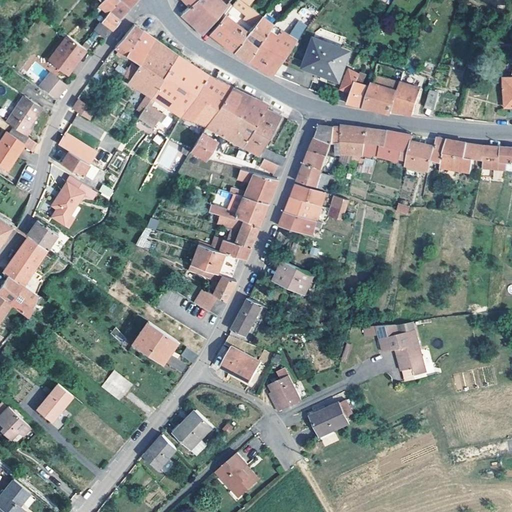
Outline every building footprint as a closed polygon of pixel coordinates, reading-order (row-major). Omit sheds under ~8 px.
[(109,12),(120,21),(136,0),(102,0),(102,1),(111,9),(109,12)] [(218,21),(224,14),(232,3),(229,1),(226,4),(221,0),(194,0),(189,6),(181,15),(191,24),(195,27),(201,19),(210,25),(215,19),(218,21)] [(243,17),(254,25),(262,16),(250,7),(243,17)] [(266,11),(262,16),(274,24),(277,19),(266,11)] [(113,29),(120,21),(109,12),(94,30),(105,39),(113,29)] [(222,41),(234,50),(248,32),(224,14),(218,21),(210,32),(222,41)] [(241,56),(247,61),(271,28),(274,24),(262,16),(254,25),(248,32),(234,50),(241,56)] [(203,34),(210,25),(201,19),(195,27),(203,34)] [(299,39),(306,24),(297,20),(290,35),(299,39)] [(125,55),(138,64),(153,38),(142,31),(133,24),(115,47),(125,55)] [(261,69),(272,76),(296,42),(280,29),(277,33),(271,28),(247,61),(261,69)] [(81,54),(83,56),(87,50),(84,48),(83,47),(81,46),(68,36),(67,35),(49,58),(69,74),(80,60),(78,58),(81,54)] [(163,45),(153,38),(138,64),(134,72),(130,79),(129,81),(149,94),(153,97),(177,55),(163,45)] [(348,52),(316,40),(306,66),(338,77),(348,52)] [(178,113),(184,118),(209,76),(191,65),(177,55),(153,97),(157,99),(178,113)] [(374,76),(383,78),(387,66),(378,63),(374,76)] [(122,74),(130,79),(134,72),(129,69),(127,71),(125,70),(122,74)] [(393,80),(401,82),(405,71),(397,69),(393,80)] [(40,85),(56,95),(67,83),(52,70),(40,85)] [(342,88),(352,92),(360,75),(351,70),(348,75),(342,88)] [(356,105),(364,107),(371,86),(363,83),(367,75),(361,72),(360,75),(352,92),(348,103),(356,105)] [(184,118),(210,127),(232,88),(220,82),(209,76),(184,118)] [(390,113),(391,109),(401,82),(393,80),(383,78),(374,76),(371,86),(364,107),(376,110),(390,113)] [(421,89),(401,82),(391,109),(402,112),(412,115),(421,89)] [(210,127),(227,137),(239,116),(230,111),(242,93),(237,90),(232,88),(210,127)] [(439,92),(431,90),(425,107),(434,109),(439,93),(439,92)] [(227,137),(243,147),(266,108),(268,105),(254,98),(242,93),(230,111),(239,116),(227,137)] [(13,126),(27,134),(31,128),(29,126),(43,105),(25,94),(7,122),(13,126)] [(143,111),(148,104),(153,97),(149,94),(140,109),(143,111)] [(148,104),(152,107),(157,99),(153,97),(148,104)] [(73,111),(89,120),(94,111),(79,102),(73,111)] [(152,107),(148,104),(143,111),(139,117),(152,127),(155,129),(171,141),(180,125),(173,120),(152,107)] [(274,112),(266,108),(243,147),(254,153),(253,156),(253,158),(261,162),(263,157),(276,164),(281,166),(283,162),(284,157),(263,148),(280,115),(274,112)] [(473,121),(487,122),(489,113),(477,111),(473,121)] [(173,120),(180,125),(184,118),(178,113),(173,120)] [(316,138),(330,143),(333,127),(325,126),(319,125),(316,138)] [(359,161),(363,142),(366,128),(351,126),(341,125),(341,128),(339,154),(350,157),(348,167),(356,169),(359,161)] [(25,144),(30,136),(27,134),(13,126),(9,133),(25,143),(25,144)] [(334,153),(339,154),(341,128),(333,127),(330,143),(335,144),(334,153)] [(363,142),(379,144),(383,145),(387,131),(383,131),(376,130),(366,128),(363,142)] [(188,144),(196,149),(204,136),(197,131),(188,144)] [(398,158),(398,155),(400,148),(408,150),(410,141),(412,135),(398,133),(387,131),(383,145),(379,144),(376,154),(397,158),(398,158)] [(13,157),(15,158),(25,143),(9,133),(7,132),(0,143),(0,165),(5,169),(13,157)] [(59,144),(69,151),(90,163),(97,152),(67,133),(59,144)] [(152,140),(160,145),(164,139),(156,134),(152,140)] [(206,134),(204,136),(196,149),(194,153),(204,159),(216,140),(206,134)] [(30,136),(25,144),(32,150),(37,140),(30,136)] [(310,151),(327,156),(330,143),(316,138),(314,142),(310,151)] [(430,159),(441,162),(446,140),(442,139),(436,138),(436,139),(434,146),(430,159)] [(155,163),(166,169),(180,146),(169,140),(155,163)] [(471,171),(473,158),(464,156),(466,143),(457,141),(446,140),(441,162),(440,166),(471,171)] [(429,163),(430,159),(434,146),(423,144),(410,141),(408,150),(400,148),(398,155),(406,157),(406,159),(405,162),(428,169),(429,163)] [(376,154),(379,144),(363,142),(359,161),(356,169),(362,170),(363,166),(367,167),(370,153),(376,154)] [(473,158),(482,159),(483,145),(466,143),(464,156),(473,158)] [(500,169),(500,162),(501,146),(493,146),(483,145),(482,159),(484,159),(482,165),(500,169)] [(506,163),(511,164),(511,146),(501,146),(500,162),(506,163)] [(84,173),(90,163),(69,151),(61,164),(82,176),(84,173)] [(304,164),(322,170),(327,156),(310,151),(307,157),(304,164)] [(115,156),(112,166),(120,169),(123,158),(115,156)] [(13,157),(5,169),(8,171),(15,158),(13,157)] [(263,157),(261,162),(259,166),(273,172),(276,164),(263,157)] [(90,163),(84,173),(92,178),(99,169),(90,163)] [(321,173),(322,170),(304,164),(297,182),(325,190),(330,176),(321,173)] [(243,195),(267,203),(272,189),(276,178),(239,168),(236,178),(248,182),(244,192),(243,195)] [(83,194),(89,197),(93,190),(72,177),(53,206),(58,210),(54,216),(68,226),(73,218),(69,216),(76,205),(83,194)] [(98,192),(109,199),(114,190),(103,184),(98,192)] [(321,208),(326,193),(296,185),(293,192),(291,198),(321,208)] [(240,203),(243,195),(229,191),(217,187),(215,194),(240,203)] [(243,195),(244,192),(230,187),(229,191),(243,195)] [(93,190),(89,197),(93,200),(98,193),(93,190)] [(234,216),(258,225),(262,215),(267,203),(243,195),(240,203),(236,212),(234,216)] [(316,222),(321,208),(291,198),(288,206),(285,212),(316,222)] [(349,200),(340,198),(333,218),(342,221),(343,219),(349,200)] [(399,204),(396,211),(407,214),(410,207),(399,204)] [(69,216),(73,218),(80,208),(76,205),(69,216)] [(233,218),(234,216),(236,212),(216,205),(214,212),(218,214),(233,218)] [(315,227),(316,222),(285,212),(282,219),(279,227),(311,238),(310,239),(315,241),(320,229),(315,227)] [(0,244),(11,226),(13,227),(18,230),(20,228),(18,226),(0,214),(0,244)] [(225,240),(249,247),(252,240),(258,225),(234,216),(233,218),(218,214),(216,222),(230,226),(225,240)] [(24,233),(47,249),(48,248),(47,248),(57,234),(37,219),(27,234),(25,233),(24,232),(24,233)] [(9,275),(22,284),(47,249),(24,233),(22,234),(26,236),(27,238),(4,272),(8,276),(9,275)] [(136,244),(143,247),(146,239),(139,237),(136,244)] [(247,252),(249,247),(225,240),(218,237),(214,248),(238,257),(244,259),(247,252)] [(191,264),(231,278),(234,267),(238,257),(214,248),(198,243),(191,264)] [(274,280),(299,292),(300,288),(307,291),(314,274),(283,260),(274,280)] [(235,280),(231,278),(191,264),(190,263),(187,269),(208,277),(218,282),(216,285),(212,294),(225,301),(231,288),(235,280)] [(37,294),(22,284),(9,275),(8,276),(0,288),(0,295),(10,303),(27,315),(33,302),(37,294)] [(212,294),(216,285),(210,283),(207,291),(212,294)] [(217,298),(212,294),(207,291),(202,288),(194,303),(208,312),(217,298)] [(0,318),(10,303),(0,295),(0,318)] [(245,339),(253,324),(256,320),(259,314),(245,305),(243,309),(231,330),(245,339)] [(147,322),(132,344),(161,363),(176,341),(147,322)] [(382,325),(377,325),(379,333),(384,352),(396,350),(403,378),(425,373),(414,329),(398,332),(396,324),(391,325),(382,325)] [(365,337),(379,333),(377,325),(374,326),(362,327),(365,337)] [(229,370),(249,381),(260,361),(243,352),(248,343),(229,335),(224,343),(230,347),(220,365),(229,370)] [(197,355),(185,347),(180,355),(192,363),(197,355)] [(278,378),(288,374),(285,367),(276,371),(278,378)] [(247,385),(249,381),(229,370),(226,374),(247,385)] [(133,386),(114,371),(101,387),(121,402),(133,386)] [(425,373),(403,378),(404,382),(426,376),(425,373)] [(270,384),(273,391),(278,402),(276,404),(279,411),(301,400),(289,375),(270,384)] [(55,383),(35,407),(50,419),(70,395),(55,383)] [(339,403),(345,417),(352,414),(346,400),(339,403)] [(345,417),(339,403),(311,416),(320,436),(348,423),(345,417)] [(24,437),(32,429),(10,407),(0,417),(0,424),(5,429),(2,431),(11,441),(19,433),(24,437)] [(214,424),(197,408),(174,431),(191,447),(214,424)] [(226,422),(222,430),(229,433),(233,426),(226,422)] [(176,449),(163,435),(144,456),(159,469),(176,449)] [(238,486),(240,488),(245,494),(261,479),(255,473),(253,471),(250,474),(244,467),(247,465),(248,463),(242,456),(238,452),(217,472),(222,477),(234,490),(238,486)] [(250,474),(253,471),(247,465),(244,467),(250,474)] [(13,478),(0,493),(0,505),(8,511),(23,511),(25,510),(19,504),(29,491),(13,478)] [(245,494),(240,488),(238,486),(234,490),(236,492),(241,497),(245,494)]
